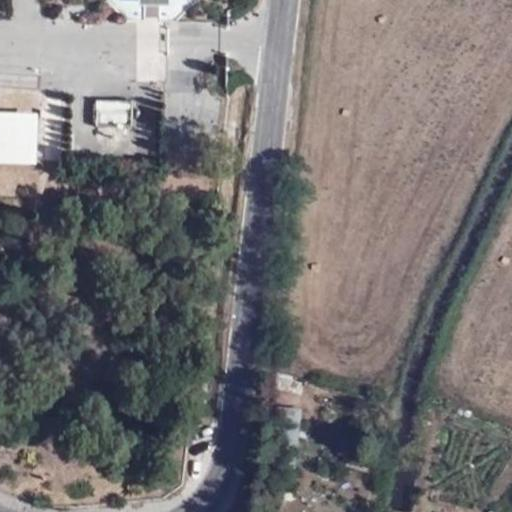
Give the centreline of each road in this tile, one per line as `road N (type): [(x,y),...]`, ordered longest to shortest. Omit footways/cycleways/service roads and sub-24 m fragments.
road 1 (tertiary): [(284,0),(231,442),(192,511)]
road 2 (unknown): [(279,40),(0,41)]
